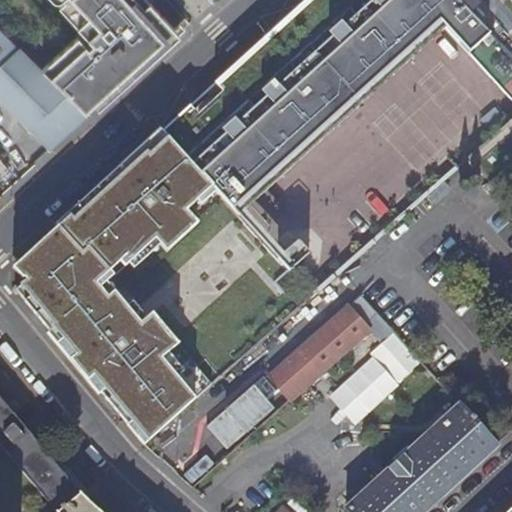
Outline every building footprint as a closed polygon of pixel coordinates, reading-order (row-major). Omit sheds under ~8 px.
[(110,98),(180,34),(148,0),(51,0),(77,28),(36,65),(84,112),(105,92),(110,98)] [(511,56),(458,0),(307,0),(163,132),(214,187),(242,219),(360,108),(350,98),(435,17),(511,97),(511,56)] [(0,178),(10,169),(0,157),(0,100),(52,151),(89,117),(84,112),(36,65),(0,29),(0,178)] [(511,120),(468,160),(488,183),(511,162),(511,120)] [(214,187),(163,132),(18,265),(29,278),(15,290),(144,444),(211,384),(147,308),(132,321),(103,286),(153,245),(163,257),(195,231),(185,218),(204,202),(201,198),(214,187)] [(363,324),(376,312),(361,295),(347,307),(363,324)] [(380,343),(393,330),(376,312),(363,324),(347,307),(269,377),(289,400),(369,330),(380,343)] [(330,393),(357,422),(422,363),(396,334),(330,393)] [(100,511),(81,494),(46,453),(0,398),(0,451),(49,511),(100,511)] [(350,511),(425,511),(498,445),(461,405),(348,509),(350,511)]
